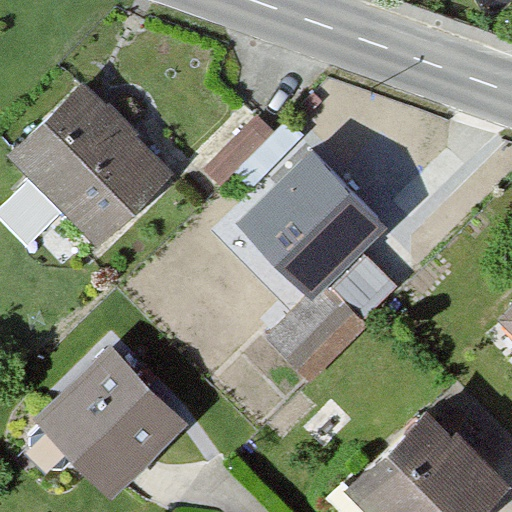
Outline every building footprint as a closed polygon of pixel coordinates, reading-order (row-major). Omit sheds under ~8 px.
[(95,236),(169,165),(83,76),(9,148),(95,236)] [(323,276),(383,218),(309,141),(236,212),(310,288),(323,276)] [(323,276),(310,288),(267,330),(310,373),(364,321),(360,317),(395,283),(379,266),(345,298),(323,276)] [(511,292),(499,306),(511,318),(511,292)] [(107,486),(183,413),(110,338),(34,411),(107,486)] [(378,511),(462,511),(506,470),(456,418),(450,424),(427,400),(346,478),(378,511)]
